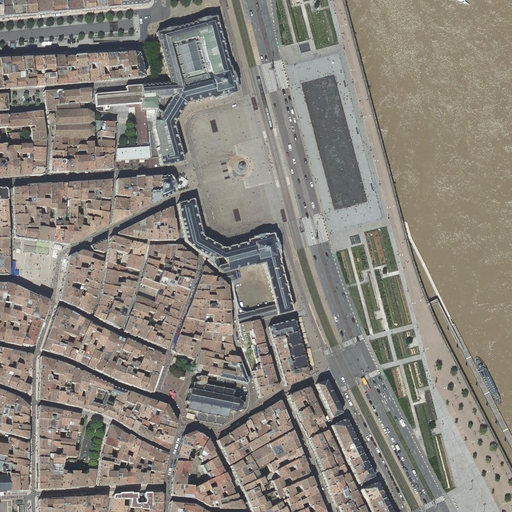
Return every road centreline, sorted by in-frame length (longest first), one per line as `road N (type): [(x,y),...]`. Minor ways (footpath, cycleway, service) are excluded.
road 1 (secondary): [(249,0),(310,237),(356,361)]
road 2 (secondary): [(367,356),(332,270),(261,0)]
road 3 (residential): [(257,407),(235,343),(228,285),(180,242),(171,200)]
road 4 (residential): [(35,352),(60,255),(171,200)]
road 5 (residential): [(139,43),(153,52),(154,79),(0,92)]
road 6 (residential): [(204,190),(213,226),(225,233),(279,223),(308,310)]
road 7 (residential): [(196,162),(0,183)]
road 8 (secondary): [(446,511),(367,356)]
road 9 (residential): [(182,427),(169,403),(35,352)]
road 10 (secondary): [(356,361),(432,511)]
road 11 (residential): [(32,495),(35,352)]
road 12 (residential): [(0,52),(139,43)]
road 13 (residential): [(138,10),(0,22)]
road 14 (residential): [(32,495),(164,488)]
road 15 (residential): [(330,511),(281,393)]
road 16 (residential): [(281,393),(262,323),(308,310)]
